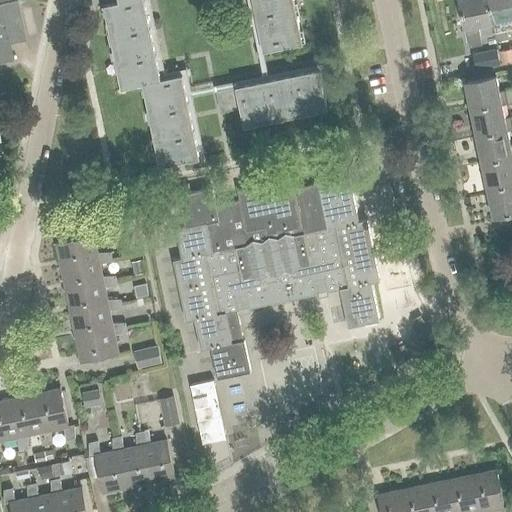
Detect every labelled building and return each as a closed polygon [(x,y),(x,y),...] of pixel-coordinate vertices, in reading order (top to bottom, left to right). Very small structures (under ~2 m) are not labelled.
[(104,7),(121,89),(142,85),(160,168),(200,159),(182,75),(161,80),(143,0),(117,0),(119,4),(104,7)] [(253,0),(264,51),(303,43),(294,0),(253,0)] [(478,27),(493,24),(494,24),(488,0),(459,0),(470,48),(482,45),(478,27)] [(505,21),(511,19),(511,0),(488,0),(494,24),(493,24),(496,42),(509,40),(505,21)] [(0,62),(12,60),(8,44),(24,41),(15,1),(0,4),(0,62)] [(511,48),(500,51),(503,65),(511,63),(511,48)] [(497,50),(474,55),(477,71),(500,66),(497,50)] [(241,108),(245,126),(327,110),(319,70),(238,86),(237,80),(215,85),(221,112),(241,108)] [(466,84),(471,111),(503,104),(503,105),(511,102),(511,90),(500,93),(497,77),(466,84)] [(503,104),(471,111),(477,137),(508,130),(508,132),(511,130),(511,118),(506,120),(503,105),(503,104)] [(508,130),(477,137),(483,164),(511,157),(511,145),(511,146),(508,132),(508,130)] [(511,157),(483,164),(488,190),(511,184),(511,157)] [(237,313),(340,291),(348,329),(380,322),(372,284),(380,282),(367,221),(359,223),(349,176),(318,183),(318,185),(294,190),(292,180),(238,191),(240,201),(216,206),(213,190),(179,197),(185,227),(175,229),(182,260),(173,261),(186,323),(195,321),(201,352),(211,350),(218,380),(251,373),(245,342),(243,342),(237,313)] [(511,184),(488,190),(494,217),(511,213),(511,184)] [(108,216),(111,228),(135,222),(132,210),(108,216)] [(99,261),(97,252),(95,241),(108,238),(107,229),(92,229),(94,237),(55,245),(60,269),(99,261)] [(97,252),(99,261),(60,269),(65,292),(103,285),(102,277),(99,265),(113,262),(111,252),(97,252)] [(143,273),(141,260),(131,262),(134,275),(143,273)] [(102,277),(103,285),(65,292),(70,316),(108,308),(106,299),(104,289),(118,286),(116,277),(102,277)] [(149,296),(146,284),(134,286),(136,298),(149,296)] [(106,299),(108,308),(70,316),(75,339),(113,331),(112,323),(109,311),(123,308),(121,299),(106,299)] [(432,337),(431,336),(419,314),(411,319),(415,337),(397,347),(394,340),(393,341),(404,361),(429,347),(430,346),(431,345),(432,344),(432,343),(433,342),(433,340),(433,339),(432,337)] [(112,323),(113,331),(75,339),(79,363),(118,355),(114,335),(127,332),(126,323),(112,323)] [(158,346),(134,351),(138,369),(162,363),(158,346)] [(214,378),(190,384),(205,442),(229,436),(214,378)] [(38,392),(46,432),(53,430),(65,428),(68,440),(75,439),(75,426),(70,427),(62,387),(38,392)] [(82,393),(85,408),(101,405),(98,390),(82,393)] [(53,430),(46,432),(38,392),(14,397),(23,437),(29,435),(41,433),(44,445),(53,443),(53,430)] [(29,448),(29,435),(23,437),(14,397),(0,400),(0,441),(18,437),(21,450),(29,448)] [(160,400),(166,426),(179,423),(173,397),(160,400)] [(136,447),(143,446),(151,486),(175,482),(166,441),(148,445),(145,432),(137,434),(136,447)] [(113,452),(120,451),(128,491),(151,486),(143,446),(136,447),(123,450),(120,438),(114,439),(113,452)] [(128,491),(120,451),(113,452),(99,455),(97,443),(90,444),(89,457),(96,456),(104,496),(128,491)] [(47,461),(45,452),(34,454),(36,464),(47,461)] [(64,476),(61,463),(52,464),(55,477),(64,476)] [(38,468),(41,480),(54,477),(51,465),(38,468)] [(481,511),(490,511),(500,510),(499,511),(510,511),(511,508),(506,509),(497,468),(473,473),(481,511)] [(16,473),(18,480),(30,478),(28,470),(16,473)] [(456,511),(481,511),(473,473),(450,478),(456,511)] [(432,511),(456,511),(450,478),(426,483),(432,511)] [(52,495),(58,494),(61,511),(87,511),(82,488),(63,493),(60,479),(53,480),(52,495)] [(61,511),(58,494),(52,495),(40,498),(37,483),(30,485),(29,500),(34,499),(36,511),(61,511)] [(403,487),(407,511),(432,511),(426,483),(403,487)] [(407,511),(403,487),(379,492),(382,511),(407,511)] [(36,511),(34,499),(29,500),(16,503),(13,489),(5,490),(5,505),(10,504),(11,511),(36,511)]
